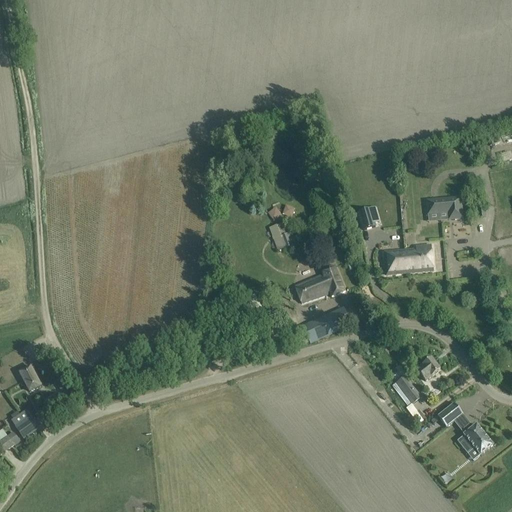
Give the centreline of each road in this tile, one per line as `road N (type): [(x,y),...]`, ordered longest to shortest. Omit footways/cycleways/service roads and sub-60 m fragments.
road 1 (unclassified): [(0,505),(40,450),(85,420),(402,324),(438,333),(490,392),(511,400)]
road 2 (track): [(101,413),(50,335),(30,123),(6,0)]
